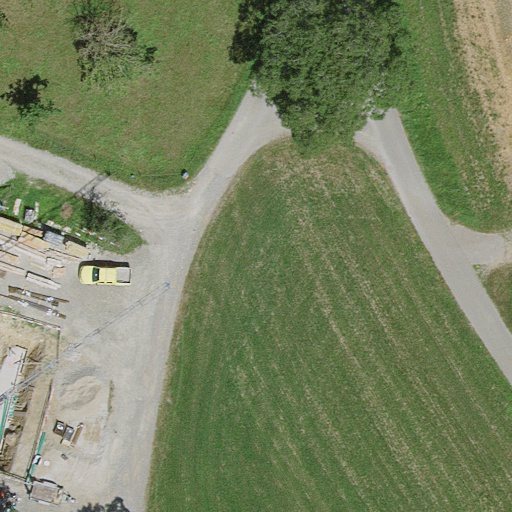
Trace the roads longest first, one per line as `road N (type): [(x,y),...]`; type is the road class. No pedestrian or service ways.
road 1 (track): [(251,116),(189,240),(109,511)]
road 2 (unclassified): [(351,0),(387,135),(443,259),(511,368)]
road 3 (track): [(387,135),(307,116),(251,116)]
road 4 (track): [(303,0),(251,116)]
